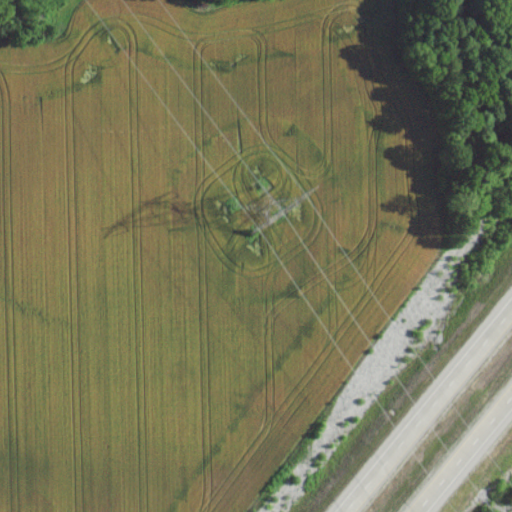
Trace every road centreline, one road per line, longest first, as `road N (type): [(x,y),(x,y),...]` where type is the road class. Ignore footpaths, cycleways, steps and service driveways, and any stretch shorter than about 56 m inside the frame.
road 1 (motorway): [(511,305),(344,511)]
road 2 (motorway): [(422,511),(511,403)]
